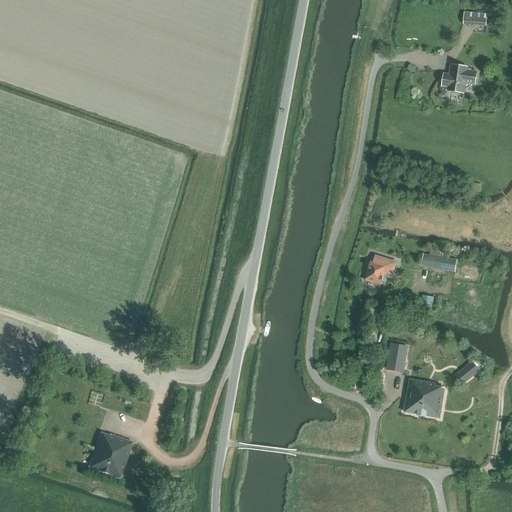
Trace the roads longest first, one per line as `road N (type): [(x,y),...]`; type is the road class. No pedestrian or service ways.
road 1 (tertiary): [(215,511),(303,0)]
road 2 (unclassified): [(442,511),(426,474),(368,462),(372,411),(312,374),(312,324),(331,242)]
road 3 (track): [(0,312),(167,371)]
